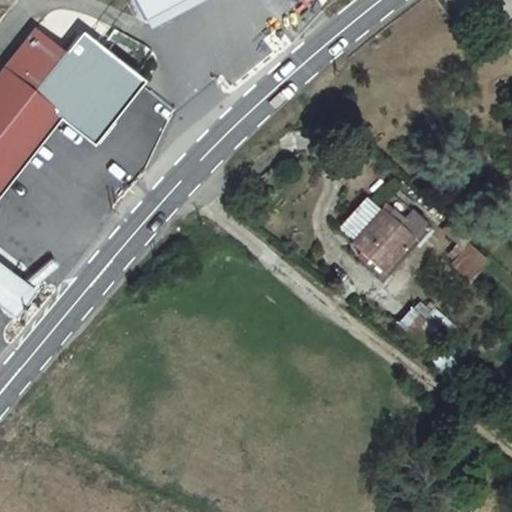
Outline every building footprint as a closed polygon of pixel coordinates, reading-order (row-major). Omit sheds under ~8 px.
[(131,0),(142,18),(143,18),(176,0),(131,0)] [(176,0),(143,18),(148,29),(202,0),(176,0)] [(143,80),(82,32),(66,51),(36,26),(0,72),(0,107),(37,141),(63,110),(99,138),(143,80)] [(0,107),(0,186),(37,141),(0,107)] [(376,203),(361,192),(338,221),(352,233),(349,238),(381,263),(408,229),(415,235),(428,218),(388,187),(376,203)] [(33,287),(0,260),(0,303),(13,314),(33,287)]
